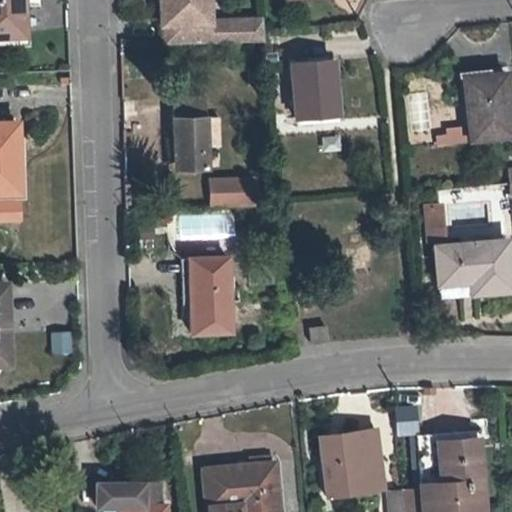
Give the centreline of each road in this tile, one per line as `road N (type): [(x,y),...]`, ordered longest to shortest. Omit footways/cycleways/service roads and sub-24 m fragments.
road 1 (residential): [(92,0),(106,413)]
road 2 (residential): [(106,413),(298,373),(413,362),(511,364)]
